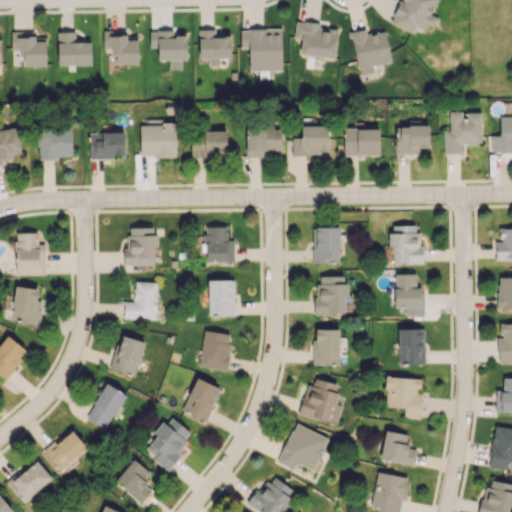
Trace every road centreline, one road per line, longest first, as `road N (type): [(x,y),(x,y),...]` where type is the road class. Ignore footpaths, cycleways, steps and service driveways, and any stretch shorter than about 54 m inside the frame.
road 1 (residential): [(0,205),(511,192)]
road 2 (residential): [(190,511),(241,446),(268,391),(275,195)]
road 3 (residential): [(447,511),(464,393),(462,193)]
road 4 (residential): [(0,443),(67,376),(87,274),(86,199)]
